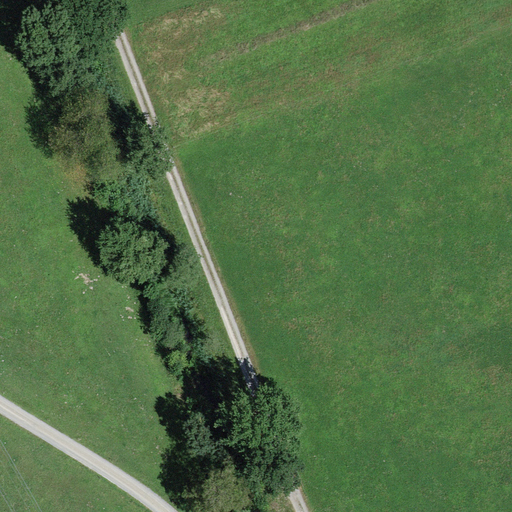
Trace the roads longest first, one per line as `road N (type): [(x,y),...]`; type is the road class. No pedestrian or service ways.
road 1 (track): [(305,511),(107,0)]
road 2 (track): [(0,395),(146,511)]
